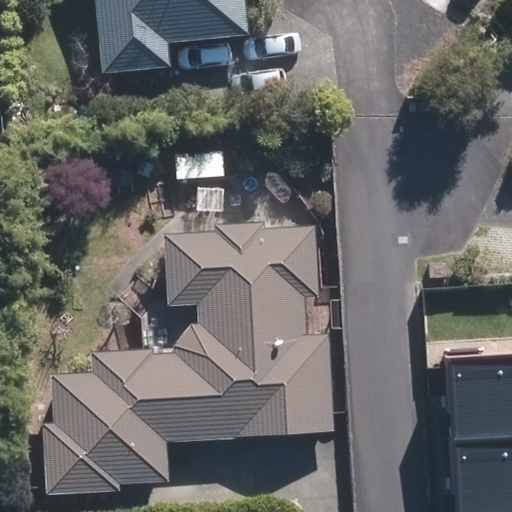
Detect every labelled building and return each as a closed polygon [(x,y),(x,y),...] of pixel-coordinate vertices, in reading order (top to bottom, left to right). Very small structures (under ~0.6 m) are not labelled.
[(95,0),(102,75),(168,69),(166,44),(246,38),(243,2),(249,5),(252,0),(95,0)] [(511,0),(433,0),(489,36),(511,0)] [(203,322),(196,324),(179,346),(180,355),(158,354),(159,350),(97,352),(98,372),(57,373),(59,420),(47,422),(49,493),(123,491),(123,482),(173,480),(171,442),(241,440),(240,434),(335,431),(332,334),(310,333),(308,293),(324,293),(321,228),(173,233),(175,306),(202,305),(203,322)] [(511,424),(511,339),(439,345),(445,430),(511,424)] [(487,511),(511,510),(511,424),(445,430),(451,511),(487,511)]
